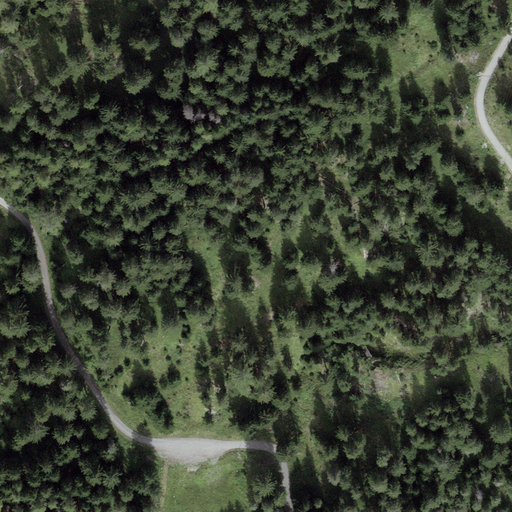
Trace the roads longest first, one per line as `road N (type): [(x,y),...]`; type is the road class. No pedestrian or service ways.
road 1 (track): [(0,201),(37,241),(47,299),(67,345),(120,423),(178,443),(260,446),(275,455),(293,511)]
road 2 (track): [(511,168),(483,127),(479,106),(511,29)]
